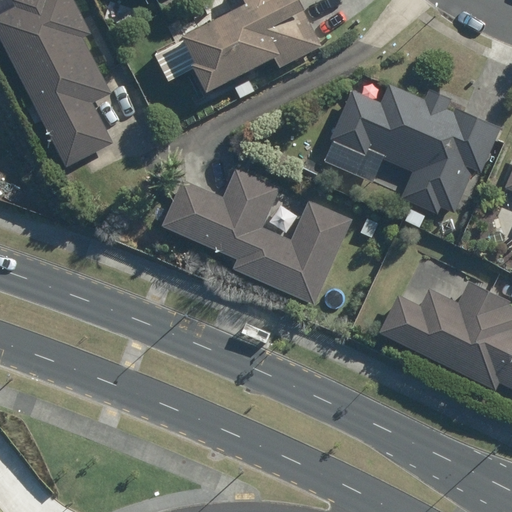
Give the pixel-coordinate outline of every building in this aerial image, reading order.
[(9,0),(13,7),(0,13),(0,40),(64,167),(111,143),(91,103),(110,94),(81,39),(89,34),(71,0),(9,0)] [(242,0),(245,5),(179,37),(191,63),(188,64),(202,92),(272,58),(276,67),(319,46),(296,0),(242,0)] [(332,141),(323,163),(371,183),(381,159),(411,172),(400,199),(437,213),(439,208),(454,214),(472,170),(479,173),(499,126),(454,107),(452,112),(445,109),(450,98),(428,90),(424,100),(388,85),(380,104),(349,91),(329,140),(332,141)] [(511,172),(511,166),(503,164),(498,178),(508,181),(511,172)] [(261,227),(278,189),(234,170),(221,199),(180,181),(160,226),(235,259),(231,268),(313,305),(350,221),(306,202),(289,240),(261,227)] [(409,209),(402,222),(417,229),(424,216),(409,209)] [(377,332),(494,391),(498,383),(511,390),(511,308),(507,306),(509,303),(468,283),(457,305),(427,289),(417,307),(395,296),(377,332)]
